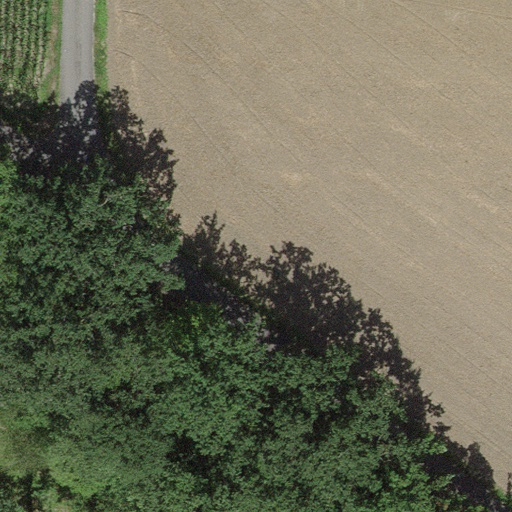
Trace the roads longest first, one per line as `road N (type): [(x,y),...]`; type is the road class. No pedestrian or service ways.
road 1 (residential): [(69,187),(481,511)]
road 2 (residential): [(69,187),(86,128),(84,0)]
